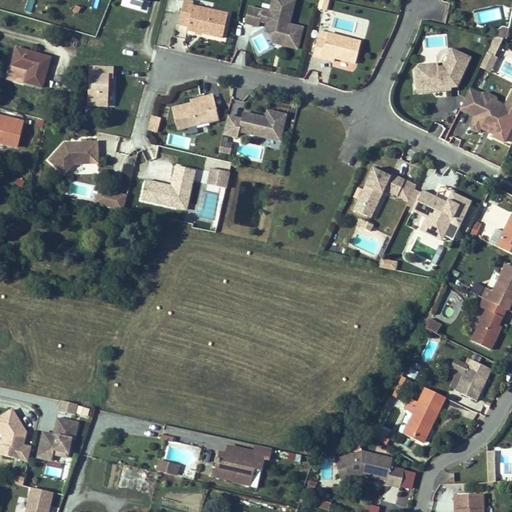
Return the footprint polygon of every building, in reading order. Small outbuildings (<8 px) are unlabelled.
[(125,0),(129,1),(128,6),(140,9),(142,2),(149,4),(149,0),(125,0)] [(266,0),(263,15),(242,9),(238,25),(252,29),(253,24),(260,26),(268,28),(267,31),(273,40),(287,43),(291,29),(282,27),(288,2),(280,0),(266,0)] [(192,3),(182,1),(176,25),(185,27),(184,31),(192,32),(199,35),(220,40),(226,16),(191,7),(192,3)] [(478,24),(502,18),(499,6),(474,12),(478,24)] [(505,38),(508,28),(499,25),(496,35),(505,38)] [(296,30),(291,29),(287,43),(273,40),(267,31),(268,28),(260,26),(259,32),(267,46),(290,51),(296,30)] [(354,44),(320,36),(318,43),(311,41),(306,59),(314,61),(315,58),(327,61),(348,66),(354,44)] [(13,50),(8,68),(25,72),(22,86),(40,90),(48,59),(13,50)] [(236,50),(234,63),(243,65),(245,51),(236,50)] [(491,71),(493,62),(483,59),(481,68),(491,71)] [(452,88),(461,70),(442,60),(435,74),(433,77),(433,83),(428,83),(427,74),(409,75),(404,80),(405,92),(415,91),(415,97),(428,97),(428,93),(440,93),(440,89),(452,88)] [(109,109),(109,79),(113,79),(114,71),(90,70),(89,109),(109,109)] [(415,91),(405,92),(405,103),(440,102),(440,93),(428,93),(428,97),(415,97),(415,91)] [(494,147),(511,110),(511,100),(503,96),(495,112),(492,119),(481,113),(483,110),(473,105),(471,100),(460,94),(450,114),(465,121),(466,124),(471,127),(474,126),(482,130),(484,135),(482,139),(484,140),(483,142),(494,147)] [(188,106),(169,110),(174,132),(215,123),(210,98),(202,100),(202,103),(188,106)] [(476,98),(471,100),(473,105),(483,110),(481,113),(492,119),(495,112),(487,108),(486,103),(476,98)] [(157,133),(161,118),(150,115),(146,130),(157,133)] [(224,120),(219,138),(233,142),(235,135),(270,144),(275,126),(281,128),(283,120),(264,116),(262,123),(240,117),(238,123),(224,120)] [(0,143),(1,144),(0,147),(14,151),(20,125),(0,120),(0,143)] [(466,124),(465,121),(460,131),(461,134),(469,138),(472,137),(474,134),(482,139),(484,135),(482,130),(474,126),(471,127),(466,124)] [(275,126),(270,144),(276,146),(281,128),(275,126)] [(168,133),(166,145),(189,148),(191,136),(168,133)] [(68,167),(85,167),(85,159),(92,159),(92,145),(59,146),(43,163),(58,178),(68,167)] [(217,147),(215,155),(223,157),(225,150),(217,147)] [(122,173),(127,156),(118,152),(112,169),(122,173)] [(124,164),(122,174),(131,176),(133,166),(124,164)] [(227,187),(229,170),(208,169),(207,185),(227,187)] [(146,186),(141,205),(177,214),(179,206),(187,208),(195,176),(176,172),(172,187),(176,188),(176,190),(171,192),(146,186)] [(341,214),(355,221),(367,197),(368,196),(371,195),(372,195),(385,202),(393,186),(380,179),(379,182),(362,173),(356,186),(359,187),(356,191),(353,190),(341,214)] [(99,188),(96,203),(124,210),(128,195),(99,188)] [(206,193),(205,208),(215,209),(216,193),(206,193)] [(367,197),(355,221),(358,223),(370,199),(383,205),(385,202),(372,195),(371,195),(368,196),(367,197)] [(447,236),(460,210),(440,201),(434,213),(432,217),(427,220),(420,217),(424,209),(409,202),(399,222),(413,229),(422,233),(419,238),(433,245),(438,232),(447,236)] [(179,206),(177,214),(186,216),(187,208),(179,206)] [(434,213),(424,209),(420,217),(427,220),(432,217),(434,213)] [(422,233),(413,229),(409,239),(430,250),(433,245),(419,238),(422,233)] [(511,254),(511,239),(498,231),(491,245),(486,255),(511,268),(511,258),(510,258),(511,254)] [(379,267),(395,271),(397,262),(381,258),(379,267)] [(474,298),(469,306),(472,307),(478,311),(494,319),(496,320),(501,310),(503,311),(511,293),(511,280),(496,273),(482,301),(474,298)] [(479,296),(483,287),(473,283),(470,292),(479,296)] [(464,322),(471,325),(478,311),(472,307),(464,322)] [(483,342),(486,335),(494,319),(478,311),(471,325),(463,341),(458,351),(477,361),(486,343),(483,342)] [(428,318),(423,329),(436,335),(440,324),(428,318)] [(416,328),(412,337),(423,342),(428,333),(416,328)] [(405,374),(415,378),(419,367),(409,364),(405,374)] [(467,403),(473,391),(476,393),(482,380),(461,370),(445,401),(467,412),(471,405),(467,403)] [(393,386),(389,385),(380,404),(383,406),(393,386)] [(471,405),(476,393),(473,391),(467,403),(471,405)] [(71,407),(56,403),(53,414),(69,418),(71,407)] [(24,432),(11,409),(0,415),(0,434),(1,436),(0,439),(0,445),(3,446),(1,455),(26,461),(29,447),(21,445),(22,441),(19,440),(20,437),(23,438),(24,432)] [(399,410),(394,420),(402,424),(407,413),(399,410)] [(391,445),(408,454),(417,438),(420,440),(428,424),(407,413),(402,424),(391,445)] [(37,435),(33,453),(47,456),(48,452),(62,456),(65,442),(68,442),(72,426),(52,421),(49,435),(51,435),(51,438),(45,437),(37,435)] [(368,449),(372,443),(365,437),(360,445),(364,447),(368,449)] [(412,455),(420,440),(417,438),(408,454),(412,455)] [(368,449),(376,455),(380,447),(372,443),(368,449)] [(272,455),(299,462),(300,456),(274,449),(272,455)] [(232,479),(245,482),(247,475),(255,477),(257,465),(262,466),(265,454),(249,450),(248,457),(238,455),(236,462),(220,458),(215,479),(231,482),(232,479)] [(221,451),(220,458),(236,462),(238,455),(221,451)] [(47,456),(33,453),(31,459),(45,463),(47,456)] [(243,490),(245,482),(232,479),(231,482),(215,479),(220,458),(213,457),(207,481),(243,490)] [(157,470),(176,475),(179,466),(160,461),(157,470)] [(42,474),(60,480),(64,468),(47,462),(42,474)] [(355,464),(336,470),(342,488),(354,485),(357,486),(356,487),(380,493),(380,496),(394,499),(398,482),(384,479),(386,471),(355,464)] [(342,488),(336,470),(329,472),(336,494),(356,487),(354,485),(342,488)] [(49,511),(54,495),(31,489),(25,511),(49,511)] [(321,500),(318,508),(328,510),(330,503),(321,500)] [(377,511),(379,507),(366,503),(363,511),(377,511)]
